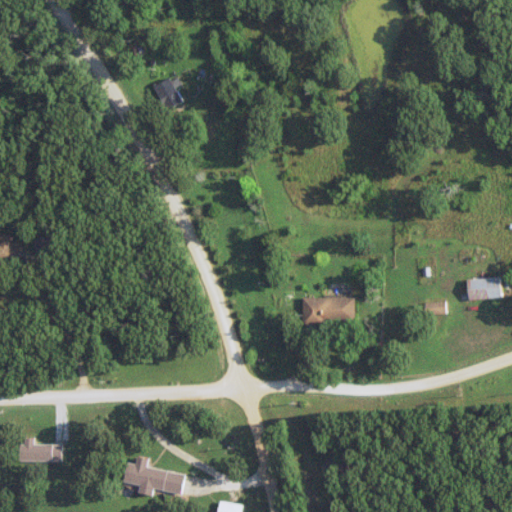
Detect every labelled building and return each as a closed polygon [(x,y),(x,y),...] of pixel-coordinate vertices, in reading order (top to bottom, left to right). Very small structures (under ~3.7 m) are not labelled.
[(0,262),(16,262),(16,244),(12,244),(12,233),(0,233),(0,262)] [(467,298),(500,298),(500,277),(467,277),(467,298)] [(303,297),(303,322),(354,322),(354,297),(303,297)] [(425,313),(445,313),(445,302),(425,302),(425,313)] [(53,461),(53,444),(19,444),(19,461),(53,461)] [(185,474),(147,466),(148,459),(136,457),(135,463),(127,462),(123,482),(139,485),(138,492),(154,495),(155,489),(181,494),(185,474)] [(242,511),(243,504),(220,500),(217,511),(242,511)]
